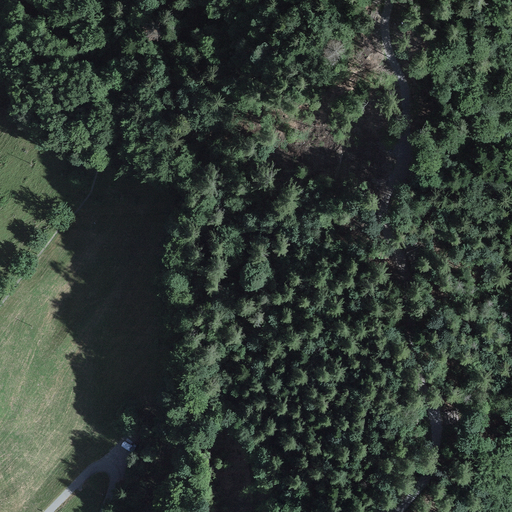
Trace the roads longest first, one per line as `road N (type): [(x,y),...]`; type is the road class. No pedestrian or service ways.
road 1 (track): [(511,116),(404,174),(390,192),(388,234),(412,305),(436,442),(399,511)]
road 2 (track): [(105,511),(114,481),(108,468),(85,476),(47,511)]
